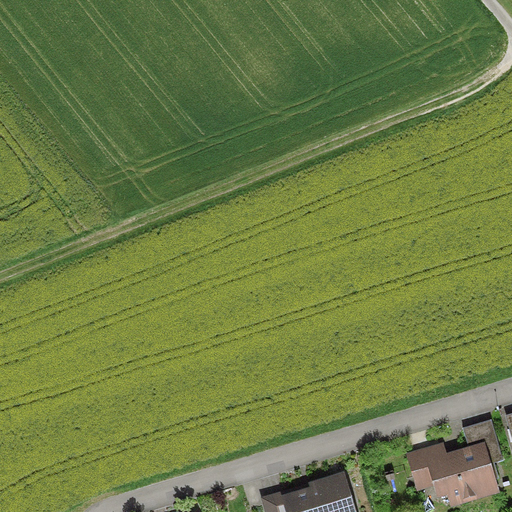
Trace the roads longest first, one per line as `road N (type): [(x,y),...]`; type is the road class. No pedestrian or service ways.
road 1 (track): [(511,36),(488,77),(0,276)]
road 2 (residential): [(511,388),(103,511)]
